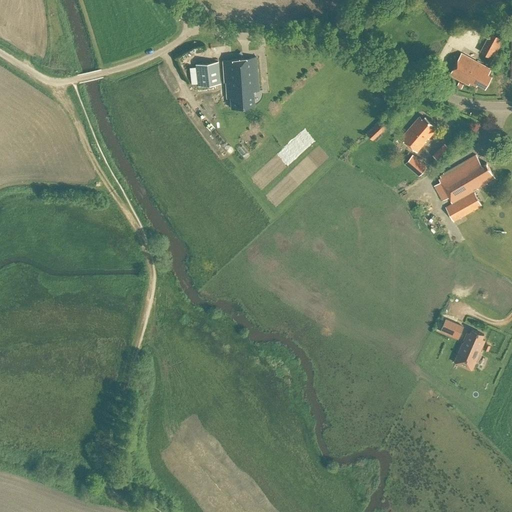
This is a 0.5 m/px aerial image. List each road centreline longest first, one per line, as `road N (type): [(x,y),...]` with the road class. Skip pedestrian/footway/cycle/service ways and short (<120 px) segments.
road 1 (track): [(60,82),(143,240),(150,269),(102,486),(142,511)]
road 2 (unclassified): [(511,106),(456,100),(345,42),(256,38),(197,23)]
road 3 (unclassified): [(77,79),(147,58),(197,23)]
